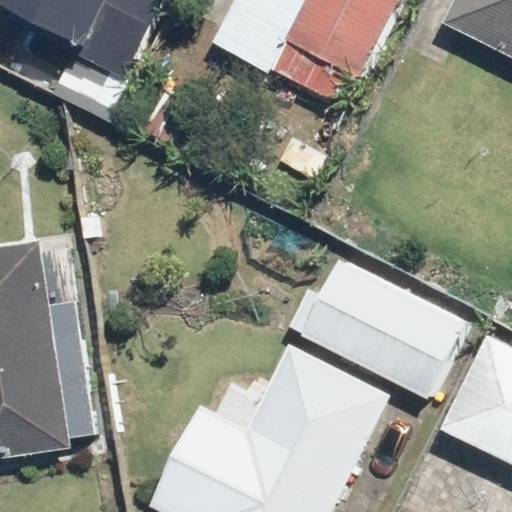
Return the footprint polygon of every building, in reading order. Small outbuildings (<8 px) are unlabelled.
[(16,0),(13,8),(145,65),(174,0),(16,0)] [(317,0),(298,35),(368,74),(408,0),(317,0)] [(511,0),(471,0),(460,21),(511,49),(511,0)] [(246,34),(191,10),(174,47),(230,72),(246,34)] [(0,461),(84,448),(51,244),(0,251),(0,461)] [(352,256),(313,334),(434,393),(473,315),(352,256)] [(511,331),(510,330),(457,428),(511,456),(511,331)] [(174,511),(346,511),(404,391),(298,341),(269,401),(217,376),(157,504),(174,511)]
